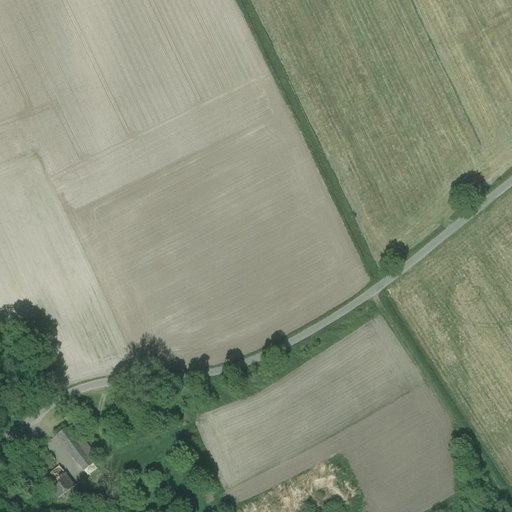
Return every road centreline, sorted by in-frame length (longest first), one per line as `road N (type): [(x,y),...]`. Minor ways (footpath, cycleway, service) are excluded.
road 1 (residential): [(0,441),(59,396),(113,379),(199,375),(262,356),(419,258),(511,182)]
road 2 (track): [(370,292),(511,511)]
